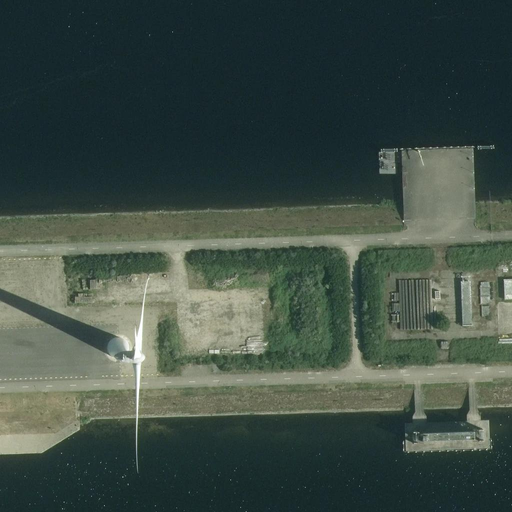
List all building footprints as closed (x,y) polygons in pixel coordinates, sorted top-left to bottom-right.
[(446,251),(453,250),(452,243),(444,245),(446,251)] [(482,298),(492,298),(493,275),(483,274),(482,298)] [(460,284),(462,329),(472,328),(470,283),(460,284)] [(492,300),(484,301),(484,309),(492,308),(492,300)] [(107,347),(107,348),(107,349),(107,351),(107,352),(107,353),(108,354),(109,355),(109,356),(110,357),(111,357),(112,358),(113,359),(114,359),(115,359),(116,360),(117,360),(119,360),(120,359),(121,359),(122,359),(123,358),(124,358),(125,357),(126,356),(126,355),(127,355),(128,354),(128,352),(128,351),(129,350),(129,349),(129,348),(129,347),(128,346),(128,344),(127,343),(127,342),(126,341),(125,341),(124,340),(124,339),(123,339),(121,338),(120,338),(119,338),(118,337),(117,337),(116,338),(115,338),(113,338),(112,339),(111,339),(110,340),(110,341),(109,342),(108,343),(108,344),(107,345),(107,346),(107,347)] [(19,408),(0,408),(0,419),(19,419),(19,408)]
